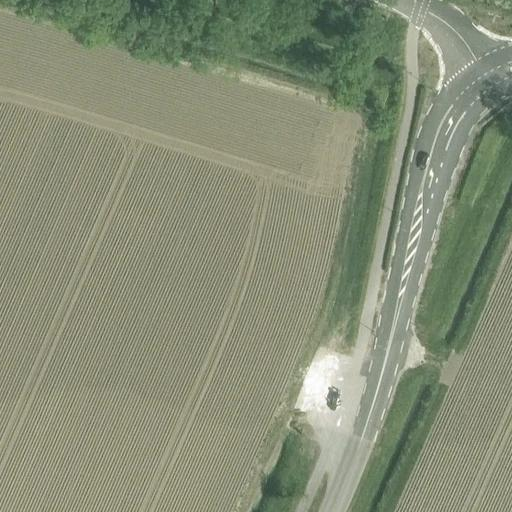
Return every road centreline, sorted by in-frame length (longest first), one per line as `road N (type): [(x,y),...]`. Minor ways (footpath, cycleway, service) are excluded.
road 1 (secondary): [(332,511),(360,445),(439,143),(487,81)]
road 2 (tertiary): [(487,81),(458,35),(392,0)]
